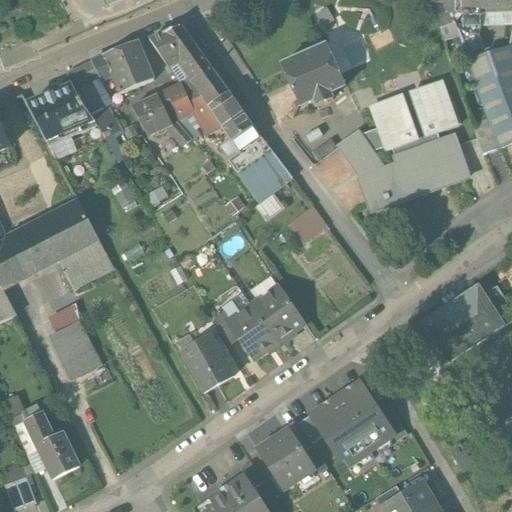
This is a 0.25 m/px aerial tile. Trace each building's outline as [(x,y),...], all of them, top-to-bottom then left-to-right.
[(102,0),(107,9),(128,0),(102,0)] [(452,14),(458,14),(457,0),(430,0),(436,19),(452,14)] [(511,0),(457,0),(458,14),(502,13),(511,12),(511,0)] [(511,12),(502,13),(493,55),(506,49),(509,38),(511,39),(511,12)] [(461,37),(452,14),(436,19),(443,42),(461,37)] [(463,18),(458,14),(452,14),(461,37),(462,41),(472,37),(463,18)] [(194,80),(212,71),(181,28),(149,42),(170,71),(182,61),(194,80)] [(139,88),(152,82),(137,44),(93,63),(101,78),(116,107),(120,105),(125,103),(128,107),(143,100),(139,88)] [(325,47),(282,66),(293,90),(267,102),(275,120),(314,103),(317,108),(334,101),(331,95),(345,88),(325,47)] [(511,52),(511,48),(506,49),(493,55),(470,63),(490,121),(501,150),(511,146),(511,52)] [(93,116),(105,109),(92,83),(101,78),(93,63),(69,75),(76,88),(83,102),(93,116)] [(202,100),(210,112),(230,97),(212,71),(194,80),(182,86),(191,105),(202,100)] [(194,114),(191,105),(182,86),(159,97),(166,114),(171,113),(176,122),(193,114),(194,114)] [(442,86),(425,92),(427,97),(414,102),(415,107),(406,110),(404,105),(392,110),(390,104),(372,111),(380,131),(360,138),(358,136),(340,149),(362,178),(359,179),(371,203),(438,179),(445,186),(466,179),(452,139),(440,143),(437,135),(456,128),(456,127),(460,125),(454,106),(449,108),(442,86)] [(93,116),(83,102),(76,88),(31,107),(51,147),(99,127),(93,116)] [(177,125),(176,122),(171,113),(166,114),(159,97),(133,110),(150,138),(166,131),(177,125)] [(242,138),(253,130),(230,97),(210,112),(222,129),(233,145),(242,138)] [(208,138),(222,129),(210,112),(202,100),(191,105),(194,114),(193,114),(203,128),(202,129),(208,138)] [(126,117),(120,105),(116,107),(110,109),(117,122),(126,117)] [(104,135),(116,129),(107,111),(106,111),(105,109),(93,116),(99,127),(104,135)] [(484,156),(501,150),(490,121),(473,127),(484,156)] [(0,125),(0,153),(10,149),(0,125)] [(191,144),(177,125),(166,131),(182,150),(191,144)] [(261,206),(293,182),(260,139),(253,130),(242,138),(250,149),(230,163),(261,206)] [(331,142),(313,155),(321,166),(339,153),(331,142)] [(0,245),(0,287),(2,292),(3,293),(59,264),(74,293),(114,273),(80,206),(7,243),(0,245)] [(297,238),(305,248),(329,230),(314,210),(294,224),(302,234),(297,238)] [(273,279),(246,297),(253,308),(278,344),(305,326),(273,279)] [(485,284),(422,326),(448,365),(511,324),(485,284)] [(0,287),(0,326),(16,320),(3,293),(2,292),(0,287)] [(253,308),(231,323),(230,324),(241,341),(255,360),(278,344),(253,308)] [(71,309),(47,321),(55,337),(50,339),(71,382),(100,368),(71,309)] [(241,341),(230,324),(231,323),(225,314),(214,321),(230,348),(241,341)] [(212,338),(181,355),(204,396),(235,379),(212,338)] [(360,385),(310,417),(324,438),(341,465),(344,463),(349,470),(372,456),(370,454),(386,444),(385,443),(394,437),(379,413),(360,385)] [(389,407),(379,413),(394,437),(398,443),(407,437),(389,407)] [(63,438),(55,443),(41,417),(25,426),(49,471),(56,483),(80,471),(63,438)] [(324,438),(310,417),(298,425),(311,446),(324,438)] [(39,477),(49,471),(25,426),(15,431),(39,477)] [(302,455),(288,432),(257,452),(284,492),(312,474),(314,473),(302,455)] [(460,446),(449,453),(463,475),(473,468),(460,446)] [(302,455),(314,473),(312,474),(315,478),(328,470),(313,448),(302,455)] [(240,470),(244,477),(253,490),(264,483),(251,463),(240,470)] [(244,477),(208,501),(213,509),(208,511),(266,511),(253,490),(244,477)] [(27,479),(4,488),(13,511),(19,511),(36,506),(27,479)] [(403,499),(382,511),(425,511),(435,506),(423,487),(403,499)] [(376,501),(382,511),(403,499),(397,489),(376,501)]
